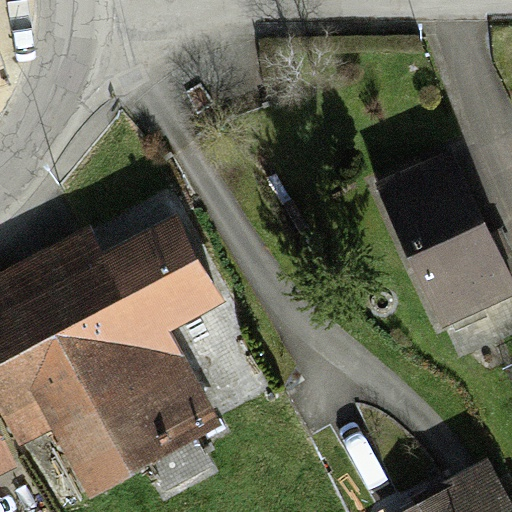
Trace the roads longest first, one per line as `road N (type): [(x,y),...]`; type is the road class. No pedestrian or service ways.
road 1 (unknown): [(481,4),(483,148),(511,222)]
road 2 (tertiary): [(63,0),(64,25),(35,113),(0,175)]
road 3 (residential): [(341,0),(511,4)]
